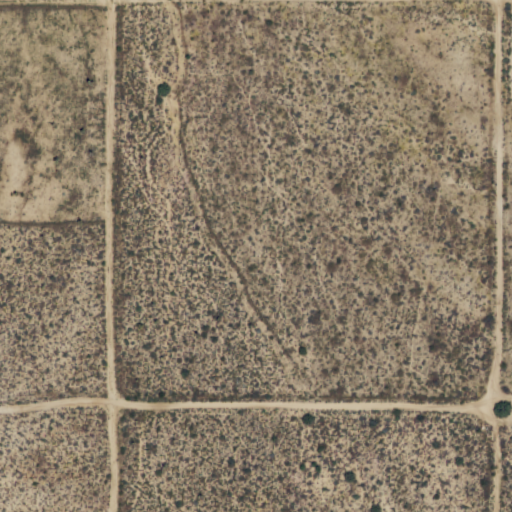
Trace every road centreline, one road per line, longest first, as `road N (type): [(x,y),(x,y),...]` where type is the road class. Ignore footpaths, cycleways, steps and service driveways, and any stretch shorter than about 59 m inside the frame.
road 1 (residential): [(0,408),(486,407),(499,224),(495,0)]
road 2 (residential): [(109,402),(110,0)]
